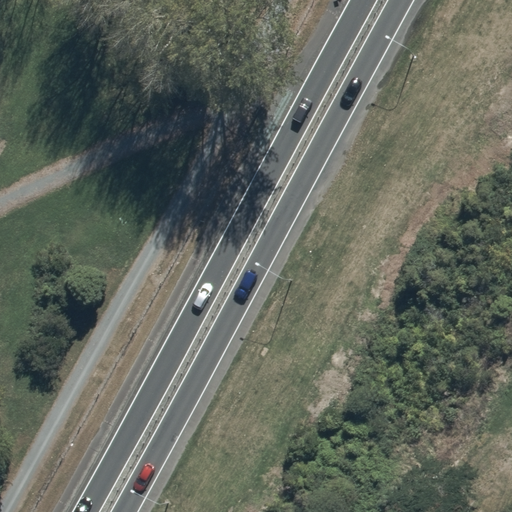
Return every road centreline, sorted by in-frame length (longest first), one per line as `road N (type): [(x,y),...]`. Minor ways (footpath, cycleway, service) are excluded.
road 1 (secondary): [(401,0),(123,511)]
road 2 (secondary): [(83,511),(361,0)]
